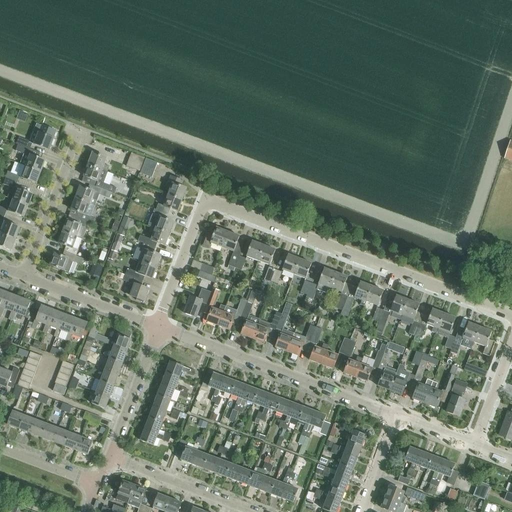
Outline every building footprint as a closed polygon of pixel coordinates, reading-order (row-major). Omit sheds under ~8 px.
[(55,131),(37,124),(33,132),(38,134),(34,145),(49,151),(54,139),(52,138),(55,131)] [(18,145),(30,149),(32,144),(32,143),(30,142),(19,138),(16,145),(18,145)] [(23,161),(21,165),(41,173),(46,161),(38,158),(40,153),(30,149),(18,145),(16,152),(25,155),(23,161)] [(145,158),(132,153),(126,167),(140,172),(145,158)] [(92,154),(88,165),(102,171),(107,172),(109,167),(104,165),(107,159),(92,154)] [(158,163),(146,159),(140,174),(152,178),(158,163)] [(21,165),(15,162),(12,172),(8,171),(8,172),(3,185),(10,188),(15,190),(15,188),(20,176),(22,177),(21,178),(37,184),(41,173),(21,165)] [(102,171),(88,165),(82,182),(89,185),(112,193),(115,194),(117,189),(110,186),(114,175),(107,172),(102,171)] [(172,183),(168,195),(182,201),(186,189),(180,187),(182,181),(169,176),(167,181),(172,183)] [(95,206),(96,205),(96,206),(98,200),(100,195),(105,197),(109,199),(110,198),(112,193),(89,185),(87,190),(80,187),(76,199),(95,206)] [(10,188),(6,198),(6,199),(7,198),(28,206),(33,195),(15,188),(15,190),(10,188)] [(168,195),(162,193),(161,198),(166,200),(164,206),(158,204),(156,210),(168,214),(170,209),(178,212),(182,201),(168,195)] [(7,198),(6,199),(5,203),(11,206),(8,212),(24,218),(28,206),(7,198)] [(91,217),(95,206),(76,199),(71,210),(79,213),(77,218),(88,222),(90,217),(91,217)] [(151,227),(169,234),(173,223),(166,220),(168,214),(156,210),(155,209),(148,226),(151,227)] [(128,230),(134,213),(128,211),(122,227),(128,230)] [(75,224),(67,221),(63,232),(82,240),(88,222),(77,218),(75,224)] [(121,223),(115,221),(111,231),(117,232),(121,223)] [(4,222),(0,234),(16,240),(20,228),(4,222)] [(138,241),(143,243),(155,248),(157,243),(165,245),(169,234),(151,227),(149,232),(153,234),(151,239),(140,235),(138,241)] [(222,247),(227,232),(216,228),(214,234),(207,232),(202,245),(209,248),(210,243),(222,247)] [(76,256),(82,240),(63,232),(58,244),(66,246),(64,252),(76,256)] [(227,232),(222,247),(233,252),(228,266),(234,268),(239,257),(244,244),(237,241),(239,237),(227,232)] [(16,240),(0,234),(0,233),(0,247),(11,251),(16,240)] [(258,261),(264,246),(252,242),(246,257),(258,261)] [(153,253),(155,248),(143,243),(141,249),(143,250),(138,261),(139,262),(139,261),(156,268),(161,256),(153,253)] [(275,250),(264,246),(258,261),(269,266),(275,250)] [(62,257),(54,254),(50,266),(68,273),(72,261),(81,265),(83,259),(76,256),(64,252),(62,257)] [(294,275),(299,260),(288,255),(282,270),(294,275)] [(239,257),(234,268),(241,271),(245,259),(239,257)] [(311,264),(299,260),(294,275),(305,279),(311,264)] [(139,261),(139,262),(135,272),(127,269),(125,275),(142,281),(144,276),(152,279),(156,268),(139,261)] [(203,264),(200,271),(211,275),(214,268),(203,264)] [(271,282),(275,270),(269,267),(264,280),(271,282)] [(311,284),(307,296),(306,298),(312,300),(316,289),(328,294),(330,289),(335,273),(324,269),(317,286),(311,284)] [(275,270),(271,282),(277,285),(281,272),(275,270)] [(330,289),(341,293),(347,278),(335,273),(330,289)] [(140,287),(142,281),(125,275),(123,280),(129,283),(125,294),(144,301),(148,290),(140,287)] [(307,296),(311,284),(305,281),(300,293),(307,296)] [(365,307),(366,302),(371,287),(360,283),(354,298),(362,301),(360,305),(365,307)] [(383,291),(371,287),(366,302),(377,306),(383,291)] [(207,303),(211,293),(202,289),(198,300),(190,297),(184,313),(196,318),(201,303),(206,305),(207,303)] [(211,293),(207,303),(213,305),(218,291),(213,289),(211,293)] [(19,298),(8,294),(2,309),(0,308),(0,315),(1,316),(3,309),(12,312),(13,313),(19,298)] [(342,311),(347,297),(341,295),(335,309),(342,311)] [(407,301),(396,296),(390,311),(393,312),(391,316),(400,320),(407,301)] [(347,297),(342,311),(340,315),(347,317),(354,300),(347,297)] [(31,302),(19,298),(13,313),(12,312),(9,319),(12,321),(15,314),(25,317),(31,302)] [(226,307),(218,326),(229,331),(236,314),(241,316),(247,302),(241,300),(237,311),(226,307)] [(406,318),(413,320),(419,305),(407,301),(400,320),(405,322),(406,318)] [(253,304),(247,302),(241,316),(247,319),(241,335),(252,339),(260,320),(249,316),(253,304)] [(207,322),(218,326),(226,307),(221,305),(219,311),(212,308),(207,322)] [(37,322),(46,325),(48,326),(53,311),(42,306),(36,322),(34,321),(31,329),(34,330),(37,322)] [(379,323),(383,311),(377,309),(372,320),(379,323)] [(444,314),(432,310),(426,325),(433,328),(431,332),(436,334),(444,314)] [(49,326),(57,329),(59,330),(64,315),(53,311),(48,326),(46,325),(42,333),(46,335),(49,326)] [(383,311),(379,323),(385,325),(389,313),(383,311)] [(272,339),(276,329),(281,315),(276,312),(271,324),(260,320),(252,339),(264,343),(267,336),(272,339)] [(455,318),(444,314),(436,334),(448,338),(444,347),(451,350),(455,338),(449,336),(455,318)] [(76,319),(64,315),(59,330),(57,329),(54,337),(57,339),(60,330),(68,333),(70,334),(76,319)] [(281,315),(276,329),(282,331),(282,332),(283,329),(288,317),(281,315)] [(87,324),(76,319),(70,334),(68,333),(65,341),(68,343),(72,335),(81,339),(87,324)] [(412,322),(408,334),(415,337),(419,325),(412,322)] [(480,328),(468,323),(462,339),(460,346),(472,350),(474,343),(480,328)] [(88,337),(95,340),(99,328),(93,325),(88,337)] [(426,327),(419,325),(415,337),(413,341),(418,343),(420,339),(421,339),(426,327)] [(310,342),(316,328),(310,326),(305,338),(294,333),(287,352),(298,357),(305,340),(310,342)] [(316,328),(310,342),(316,344),(322,330),(316,328)] [(474,343),(485,347),(483,355),(490,357),(495,343),(488,341),(491,332),(480,328),(474,343)] [(282,331),(275,348),(287,352),(294,333),(283,329),(282,332),(282,331)] [(109,345),(113,347),(127,352),(131,340),(129,340),(132,334),(120,330),(118,335),(115,342),(111,340),(109,345)] [(465,332),(458,330),(449,355),(455,358),(460,346),(462,339),(465,332)] [(371,336),(369,343),(375,345),(377,338),(371,336)] [(84,349),(91,351),(95,340),(88,337),(84,349)] [(344,355),(350,341),(344,338),(338,353),(344,355)] [(350,341),(344,355),(350,357),(356,343),(350,341)] [(396,345),(389,343),(386,349),(393,352),(396,345)] [(382,344),(379,351),(384,353),(385,351),(387,346),(382,344)] [(309,361),(321,365),(327,352),(329,346),(324,345),(322,350),(315,347),(309,361)] [(113,347),(109,358),(122,363),(127,352),(113,347)] [(56,349),(53,355),(61,358),(64,352),(56,349)] [(80,360),(86,363),(91,351),(84,349),(80,360)] [(29,357),(38,361),(40,355),(31,351),(29,357)] [(378,351),(373,365),(379,368),(384,354),(384,353),(379,351),(378,351)] [(327,352),(321,365),(333,370),(338,356),(327,352)] [(389,356),(384,354),(379,368),(385,369),(378,386),(390,391),(396,373),(397,371),(386,367),(390,356),(389,356)] [(344,355),(340,367),(346,369),(344,374),(355,378),(362,359),(357,357),(355,362),(349,360),(350,357),(345,355),(344,355)] [(365,366),(368,358),(363,356),(362,359),(355,378),(367,382),(372,369),(365,366)] [(38,361),(29,357),(27,363),(36,366),(38,361)] [(109,358),(105,370),(118,375),(122,363),(109,358)] [(75,371),(82,374),(84,368),(86,363),(80,360),(78,366),(75,371)] [(421,382),(428,362),(421,360),(414,379),(421,382)] [(74,366),(63,361),(61,367),(72,371),(74,366)] [(179,378),(181,371),(194,376),(195,371),(183,366),(170,361),(165,373),(179,378)] [(36,366),(27,363),(24,368),(34,372),(36,366)] [(475,374),(478,368),(466,363),(464,370),(475,374)] [(399,379),(404,367),(400,365),(397,371),(396,373),(390,391),(402,395),(407,382),(399,379)] [(448,374),(442,389),(448,392),(457,368),(452,366),(449,375),(448,374)] [(72,371),(61,367),(59,373),(70,377),(72,371)] [(0,368),(0,386),(6,388),(7,386),(13,388),(20,370),(14,368),(12,373),(0,368)] [(34,372),(24,368),(22,374),(32,378),(34,372)] [(105,370),(100,381),(114,386),(118,375),(105,370)] [(71,383),(77,385),(79,381),(82,374),(75,371),(73,378),(71,383)] [(70,377),(59,373),(57,378),(68,382),(70,377)] [(165,373),(161,384),(175,389),(179,378),(165,373)] [(224,378),(213,373),(211,377),(206,375),(202,386),(207,388),(208,387),(216,390),(211,401),(215,403),(217,396),(218,397),(220,391),(219,391),(224,378)] [(32,378),(22,374),(20,380),(30,383),(32,378)] [(68,382),(57,378),(55,384),(66,388),(68,382)] [(230,395),(236,382),(224,378),(219,391),(220,391),(230,395)] [(30,383),(20,380),(18,386),(27,389),(30,383)] [(418,383),(412,399),(424,404),(432,382),(428,380),(426,386),(418,383)] [(100,381),(96,392),(109,398),(114,386),(100,381)] [(464,394),(466,388),(467,385),(456,381),(455,384),(452,390),(450,395),(452,396),(446,412),(459,417),(465,401),(460,399),(462,393),(464,394)] [(234,410),(237,411),(247,386),(236,382),(230,395),(238,398),(234,410)] [(438,384),(432,382),(424,404),(436,408),(442,392),(436,390),(438,384)] [(161,384),(157,395),(170,400),(175,389),(161,384)] [(55,385),(53,391),(64,395),(66,389),(55,385)] [(12,398),(19,401),(23,389),(17,386),(12,398)] [(246,401),(253,404),(258,390),(247,386),(237,411),(238,411),(242,413),(246,401)] [(264,408),(269,394),(258,390),(253,404),(264,408)] [(105,409),(109,398),(96,392),(91,404),(105,409)] [(275,412),(280,399),(269,394),(264,408),(275,412)] [(157,395),(153,406),(166,412),(170,400),(157,395)] [(287,416),(292,403),(280,399),(275,412),(287,416)] [(194,408),(199,410),(202,403),(196,401),(194,408)] [(292,418),(298,421),(303,407),(292,403),(287,416),(285,422),(283,429),(287,430),(292,418)] [(153,406),(149,418),(162,423),(166,412),(153,406)] [(298,443),(301,445),(314,411),(303,407),(298,421),(306,424),(301,436),(298,443)] [(511,407),(510,413),(508,412),(499,436),(511,441),(511,440),(511,407)] [(233,410),(229,420),(234,422),(238,411),(237,411),(234,410),(233,410)] [(7,425),(19,429),(24,416),(12,411),(7,425)] [(325,416),(314,411),(301,445),(302,445),(299,453),(304,455),(310,439),(314,427),(320,429),(319,434),(325,436),(330,424),(323,422),(325,416)] [(210,415),(208,419),(214,422),(217,415),(211,413),(210,415)] [(87,420),(92,422),(99,425),(102,418),(90,414),(87,420)] [(262,414),(258,424),(263,426),(264,422),(267,415),(262,414)] [(19,429),(31,433),(35,420),(24,416),(19,429)] [(158,434),(162,423),(149,418),(144,429),(158,434)] [(31,433),(42,437),(47,424),(35,420),(31,433)] [(197,423),(195,430),(202,432),(204,426),(197,423)] [(42,437),(53,442),(58,429),(47,424),(42,437)] [(348,442),(361,447),(366,435),(352,430),(348,428),(341,426),(340,430),(351,435),(348,442)] [(53,442),(65,446),(70,433),(58,429),(53,442)] [(170,439),(163,436),(158,434),(144,429),(140,440),(153,445),(156,438),(168,443),(170,439)] [(65,446),(76,450),(81,437),(70,433),(65,446)] [(235,435),(232,443),(237,445),(240,437),(235,435)] [(93,441),(81,437),(76,450),(88,455),(93,441)] [(180,460),(192,464),(196,451),(197,451),(199,445),(201,439),(197,438),(195,444),(196,444),(193,450),(186,447),(185,447),(182,453),(180,460)] [(181,440),(177,451),(182,453),(185,447),(186,447),(187,442),(181,440)] [(346,448),(334,444),(332,448),(339,451),(344,453),(357,458),(361,447),(348,442),(346,448)] [(408,486),(410,481),(411,477),(414,471),(416,465),(421,452),(409,447),(404,461),(411,464),(409,469),(410,469),(406,479),(399,476),(397,482),(408,486)] [(192,464),(203,468),(208,455),(197,451),(196,451),(192,464)] [(432,456),(421,452),(416,465),(427,469),(432,456)] [(344,453),(340,464),(353,469),(357,458),(344,453)] [(203,468),(214,473),(219,460),(208,455),(203,468)] [(443,460),(432,456),(427,469),(438,474),(443,460)] [(214,473),(225,477),(230,464),(219,460),(214,473)] [(437,479),(436,479),(434,485),(438,487),(443,475),(449,478),(447,483),(453,486),(458,473),(452,470),(455,464),(443,460),(438,474),(439,474),(437,479)] [(225,477),(236,481),(241,468),(230,464),(225,477)] [(340,464),(335,475),(348,480),(353,469),(340,464)] [(236,481),(248,485),(253,472),(241,468),(236,481)] [(248,485),(259,489),(264,477),(253,472),(248,485)] [(270,494),(281,498),(291,473),(287,472),(285,478),(284,478),(282,483),(275,481),(270,494)] [(281,498),(293,502),(295,496),(301,498),(304,491),(298,488),(298,489),(292,487),(294,481),(293,481),(296,475),(291,473),(281,498)] [(335,475),(331,486),(344,491),(348,480),(335,475)] [(259,489),(270,494),(275,481),(264,477),(259,489)] [(128,504),(135,485),(123,481),(116,500),(128,504)] [(484,500),(490,486),(479,481),(473,496),(484,500)] [(137,511),(144,511),(147,507),(141,505),(142,503),(141,503),(146,490),(135,485),(128,504),(139,509),(137,511)] [(317,489),(315,493),(321,496),(327,498),(340,503),(344,491),(331,486),(328,493),(317,489)] [(389,486),(385,497),(403,504),(406,498),(402,496),(403,492),(389,486)] [(423,502),(425,495),(414,491),(408,488),(405,495),(412,497),(423,502)] [(446,499),(453,502),(457,491),(449,489),(446,499)] [(309,492),(306,500),(312,502),(315,494),(309,492)] [(153,507),(165,511),(170,499),(158,494),(153,507)] [(403,504),(385,497),(381,508),(392,511),(395,511),(397,509),(401,510),(403,504)] [(327,498),(322,509),(329,511),(336,511),(340,503),(327,498)] [(170,499),(165,511),(164,511),(178,511),(181,503),(170,499)]
